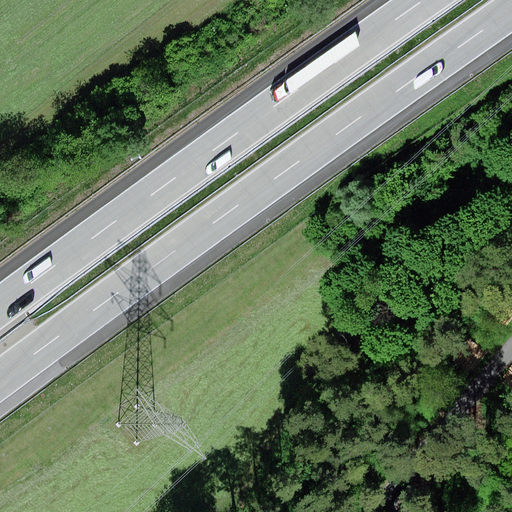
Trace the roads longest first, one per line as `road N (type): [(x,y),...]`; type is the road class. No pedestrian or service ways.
road 1 (motorway): [(0,373),(511,9)]
road 2 (motorway): [(428,0),(0,305)]
road 3 (track): [(511,354),(381,511)]
